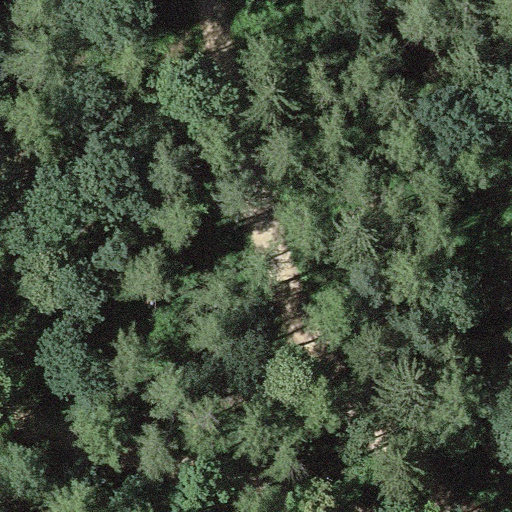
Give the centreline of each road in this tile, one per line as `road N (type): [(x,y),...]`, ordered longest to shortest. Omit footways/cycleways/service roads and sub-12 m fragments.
road 1 (track): [(353,487),(206,0)]
road 2 (track): [(0,376),(433,511)]
